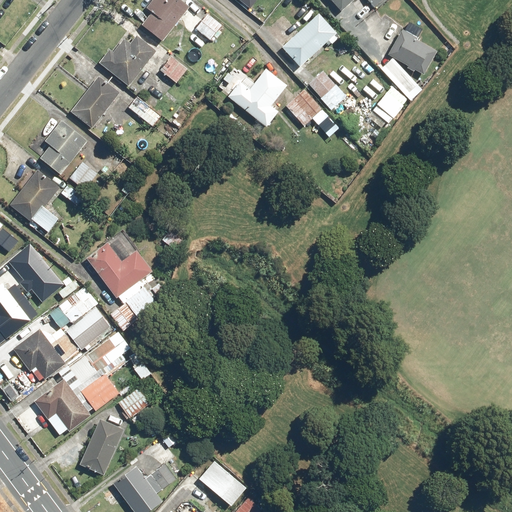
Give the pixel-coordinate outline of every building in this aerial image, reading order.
[(153,0),(138,20),(164,40),(190,7),(181,0),(153,0)] [(331,0),(340,9),(349,0),(331,0)] [(208,15),(197,27),(210,38),(220,25),(208,15)] [(321,15),(286,47),(303,65),(338,33),(321,15)] [(99,61),(129,85),(157,51),(127,27),(99,61)] [(407,31),(393,54),(425,72),(439,49),(407,31)] [(174,55),(162,72),(174,81),(187,65),(174,55)] [(393,59),(385,67),(415,98),(422,91),(393,59)] [(230,94),(266,124),(280,108),(274,103),(290,85),(272,71),(255,92),(241,80),(230,94)] [(348,95),(326,73),(310,89),(333,111),(348,95)] [(99,77),(72,109),(93,126),(120,94),(99,77)] [(392,85),(386,93),(403,107),(409,100),(392,85)] [(325,110),(307,89),(288,106),(306,127),(325,110)] [(137,95),(128,107),(153,126),(162,114),(137,95)] [(396,117),(381,104),(375,110),(390,123),(396,117)] [(35,149),(61,172),(90,140),(64,117),(35,149)] [(71,179),(82,188),(97,169),(86,160),(71,179)] [(39,170),(11,204),(33,223),(62,188),(39,170)] [(138,184),(131,178),(122,190),(128,195),(138,184)] [(87,200),(69,184),(62,192),(80,208),(87,200)] [(21,240),(4,227),(0,231),(0,243),(11,253),(21,240)] [(116,297),(152,271),(136,250),(124,259),(109,240),(86,257),(116,297)] [(66,283),(31,244),(8,264),(43,304),(66,283)] [(62,299),(80,284),(74,278),(57,293),(62,299)] [(0,344),(41,313),(18,282),(8,289),(4,283),(0,286),(0,344)] [(112,314),(125,329),(156,304),(143,288),(112,314)] [(72,320),(59,303),(48,312),(62,328),(72,320)] [(67,327),(82,348),(110,327),(94,306),(67,327)] [(48,377),(66,363),(39,329),(14,348),(32,371),(39,365),(48,377)] [(110,338),(71,366),(84,384),(123,357),(110,338)] [(81,390),(96,409),(118,391),(103,373),(81,390)] [(71,429),(91,414),(64,378),(36,400),(50,418),(58,412),(71,429)] [(137,388),(120,401),(133,416),(149,403),(137,388)] [(102,418),(81,463),(104,474),(125,428),(102,418)] [(232,505),(248,487),(217,461),(201,479),(232,505)] [(141,465),(115,485),(136,511),(147,511),(163,500),(158,494),(178,478),(166,462),(149,475),(141,465)] [(250,498),(239,511),(259,511),(263,508),(250,498)]
